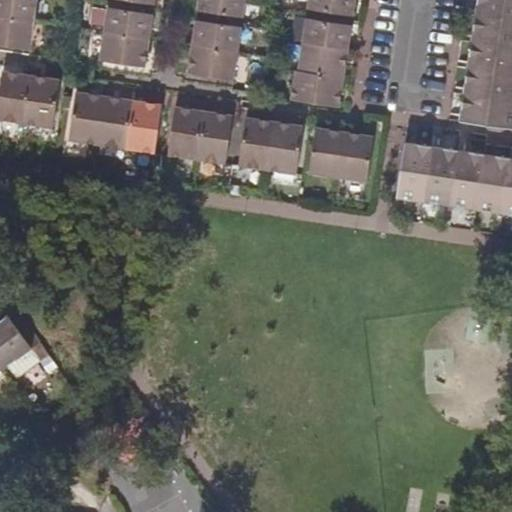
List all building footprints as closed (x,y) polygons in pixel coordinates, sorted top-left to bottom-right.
[(0,0),(0,44),(31,49),(35,22),(38,0),(0,0)] [(199,0),(198,10),(245,17),(246,0),(199,0)] [(308,0),(308,8),(354,15),(356,0),(308,0)] [(466,94),(462,120),(511,127),(511,0),(479,0),(478,14),(474,42),(466,94)] [(100,59),(147,66),(151,39),(154,14),(107,7),(100,59)] [(349,49),(352,25),(306,18),(298,71),(295,71),(292,99),(341,106),(345,78),(349,49)] [(243,27),(196,20),(192,44),(188,72),(190,73),(235,80),(240,52),(243,27)] [(0,95),(0,120),(53,128),(60,78),(33,74),(4,70),(0,95)] [(106,95),(77,90),(70,141),(155,154),(162,103),(135,99),(106,95)] [(206,110),(175,105),(168,156),(226,164),(233,114),(206,110)] [(271,171),(298,176),(298,172),(305,125),(277,121),(247,116),(241,167),(271,171)] [(317,127),(310,173),(366,182),(374,136),(346,132),(317,127)] [(406,143),(397,200),(426,204),(452,208),(477,212),(504,216),(511,217),(511,159),(485,156),(434,148),(406,143)] [(0,359),(6,368),(10,366),(18,377),(40,361),(32,349),(41,342),(15,308),(5,315),(0,319),(0,359)]
